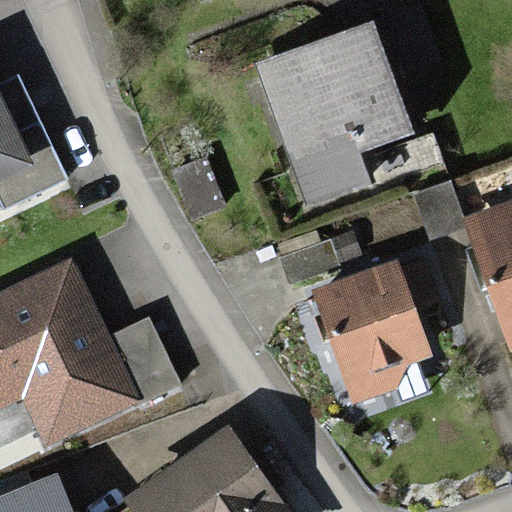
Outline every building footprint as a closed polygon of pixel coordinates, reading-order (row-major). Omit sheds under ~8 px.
[(368,20),(250,61),(283,154),(401,113),(368,20)] [(0,181),(35,164),(0,92),(0,181)] [(511,201),(466,216),(495,309),(511,303),(511,201)] [(108,337),(69,255),(0,288),(0,410),(22,400),(43,446),(178,383),(147,319),(108,337)] [(393,256),(317,284),(358,395),(434,367),(393,256)] [(291,511),(225,423),(120,500),(129,511),(291,511)] [(74,511),(57,470),(0,493),(0,511),(74,511)]
